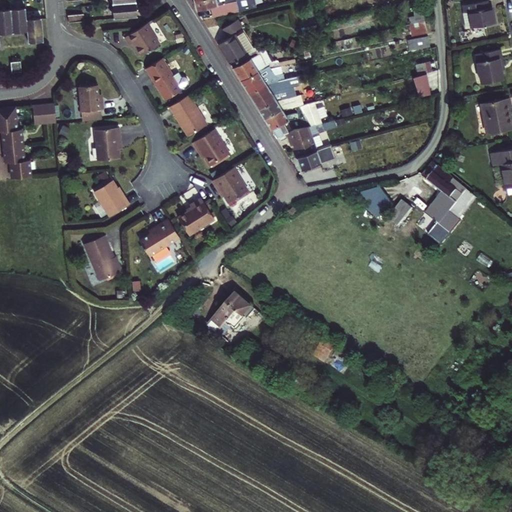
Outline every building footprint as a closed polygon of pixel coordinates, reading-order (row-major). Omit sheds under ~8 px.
[(110,0),(114,4),(114,12),(111,15),(115,18),(115,22),(140,20),(137,0),(110,0)] [(243,0),(203,0),(195,2),(198,13),(212,9),(236,4),(244,2),(243,0)] [(487,0),(481,0),(464,3),(465,11),(468,10),(472,26),(495,22),(492,6),(488,6),(487,0)] [(236,4),(212,9),(214,20),(238,13),(236,4)] [(418,25),(426,23),(423,9),(414,10),(418,25)] [(0,13),(0,36),(28,35),(29,46),(44,45),(42,21),(27,22),(26,11),(0,13)] [(71,18),(72,27),(85,25),(84,17),(71,18)] [(223,55),(247,43),(243,36),(236,40),(234,36),(244,30),(239,23),(224,32),(230,41),(219,47),(223,55)] [(410,27),(413,39),(428,36),(426,23),(418,25),(410,27)] [(147,27),(125,41),(130,49),(133,47),(141,59),(161,47),(147,27)] [(410,43),(412,54),(431,50),(429,38),(410,43)] [(247,43),(223,55),(231,67),(254,55),(247,43)] [(499,47),(475,52),(480,81),(503,77),(501,64),(503,64),(499,47)] [(233,70),(241,83),(270,67),(271,70),(273,69),(263,50),(256,54),(257,57),(233,70)] [(163,62),(147,72),(168,104),(184,93),(163,62)] [(21,64),(11,65),(11,76),(22,75),(21,64)] [(428,74),(433,73),(431,66),(422,69),(424,75),(428,74)] [(241,83),(249,96),(267,86),(276,84),(278,84),(271,70),(270,67),(241,83)] [(432,95),(428,74),(424,75),(414,78),(420,99),(432,95)] [(278,84),(276,84),(277,88),(280,87),(282,91),(304,87),(302,78),(278,84)] [(267,86),(249,96),(259,112),(277,102),(283,101),(278,93),(272,94),(267,86)] [(101,106),(100,100),(99,89),(80,91),(83,123),(103,122),(102,114),(104,114),(103,105),(101,106)] [(509,96),(480,102),(486,132),(511,127),(511,123),(508,105),(511,104),(509,96)] [(191,98),(172,111),(190,141),(210,129),(191,98)] [(265,121),(283,111),(300,109),(304,107),(302,101),(301,98),(283,101),(277,102),(259,112),(265,121)] [(304,107),(300,109),(309,121),(313,129),(322,126),(317,104),(304,107)] [(54,108),(33,110),(35,129),(57,127),(54,108)] [(283,111),(265,121),(277,141),(289,135),(295,132),(313,129),(309,121),(300,109),(283,111)] [(19,134),(16,111),(0,113),(0,136),(3,136),(6,168),(11,167),(12,182),(32,181),(30,166),(26,166),(22,134),(19,134)] [(295,132),(289,135),(298,159),(318,152),(313,140),(326,135),(322,126),(313,129),(295,132)] [(121,163),(120,154),(120,147),(122,147),(120,132),(96,134),(99,165),(121,163)] [(217,134),(195,147),(203,159),(204,158),(212,171),(232,158),(217,134)] [(511,147),(489,152),(491,165),(500,163),(504,187),(511,185),(511,147)] [(337,160),(332,148),(318,152),(298,159),(303,172),(337,160)] [(427,221),(435,227),(465,189),(435,165),(424,177),(447,196),(427,221)] [(101,184),(111,179),(106,170),(96,176),(101,184)] [(251,195),(236,171),(215,185),(222,197),(224,196),(231,208),(251,195)] [(111,220),(130,208),(126,200),(125,201),(114,184),(95,196),(111,220)] [(398,227),(412,210),(416,213),(419,210),(413,205),(419,198),(411,191),(388,219),(398,227)] [(217,223),(204,202),(193,209),(195,212),(181,222),(191,239),(217,223)] [(152,260),(182,241),(170,223),(157,231),(158,233),(152,237),(142,244),(152,260)] [(86,247),(101,284),(123,275),(120,265),(117,266),(106,239),(86,247)] [(220,337),(230,326),(235,329),(246,318),(244,316),(252,308),(236,293),(207,325),(220,337)] [(314,356),(324,363),(337,343),(327,337),(314,356)]
